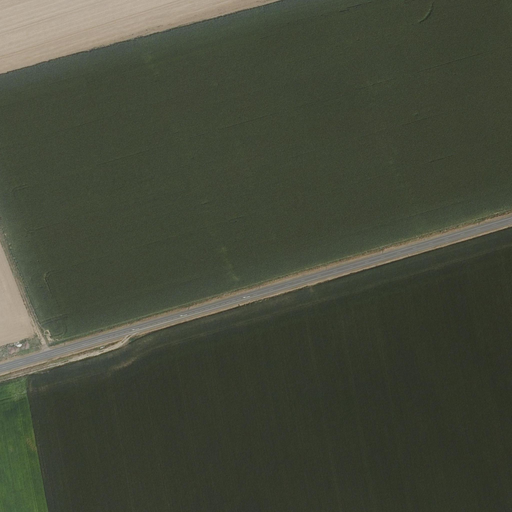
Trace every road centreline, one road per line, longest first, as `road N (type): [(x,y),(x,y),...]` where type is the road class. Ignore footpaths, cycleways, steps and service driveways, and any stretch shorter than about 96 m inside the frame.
road 1 (tertiary): [(511,219),(0,368)]
road 2 (track): [(48,354),(0,231)]
